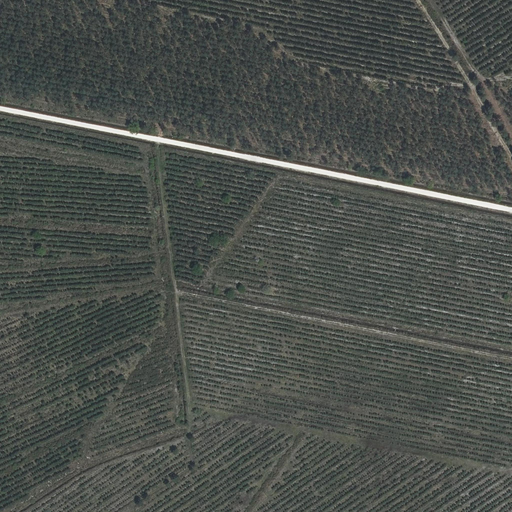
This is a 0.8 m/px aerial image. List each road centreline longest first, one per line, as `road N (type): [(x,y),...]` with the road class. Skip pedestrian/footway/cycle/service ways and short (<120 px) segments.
road 1 (track): [(160,140),(192,466),(129,511)]
road 2 (track): [(176,291),(511,358)]
road 3 (track): [(22,511),(89,470),(190,434)]
